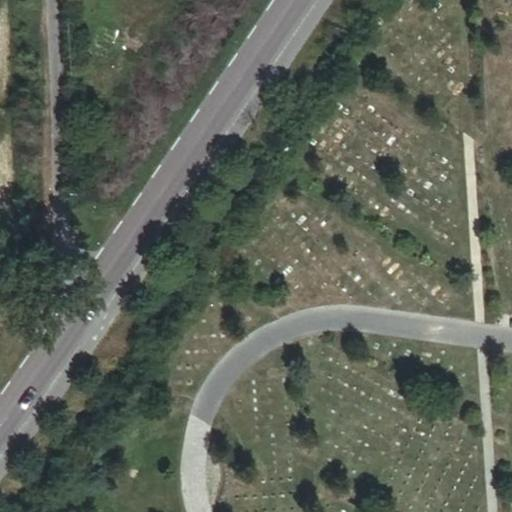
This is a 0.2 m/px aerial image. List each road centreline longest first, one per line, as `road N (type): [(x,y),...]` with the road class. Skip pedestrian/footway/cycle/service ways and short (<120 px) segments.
road 1 (primary): [(103,285),(297,0)]
road 2 (residential): [(103,285),(59,233),(50,0)]
road 3 (primary): [(0,423),(103,285)]
